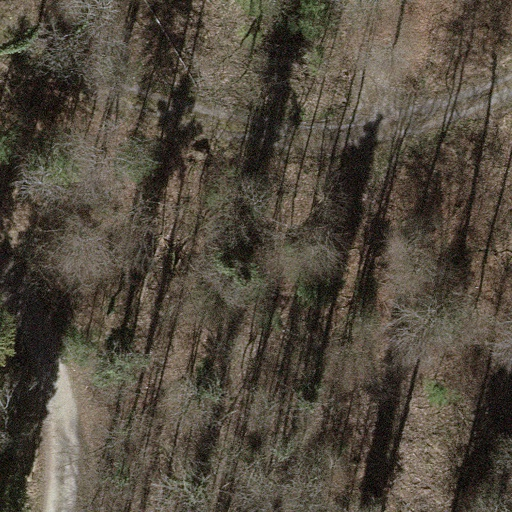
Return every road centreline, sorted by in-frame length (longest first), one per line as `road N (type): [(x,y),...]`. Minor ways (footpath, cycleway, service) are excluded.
road 1 (track): [(0,29),(234,137),(381,128),(511,68)]
road 2 (track): [(410,511),(365,0)]
road 3 (track): [(0,261),(70,400),(55,511)]
